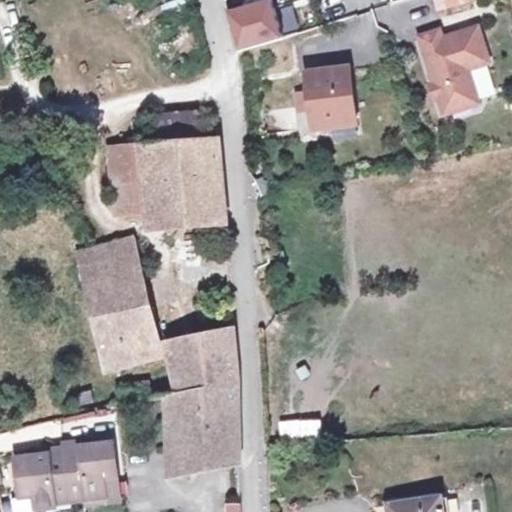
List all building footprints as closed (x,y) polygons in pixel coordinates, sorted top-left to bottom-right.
[(269,0),(273,14),(316,3),(315,0),(269,0)] [(466,0),(434,0),(438,11),(468,2),(466,0)] [(270,1),(226,12),(236,52),(280,40),(273,14),(270,1)] [(440,12),(445,28),(465,23),(460,6),(440,12)] [(437,35),(418,41),(433,88),(436,100),(442,117),(476,106),(465,72),(486,65),(476,32),(440,43),(437,35)] [(348,72),(303,75),(309,133),(354,129),(348,72)] [(436,100),(433,88),(428,89),(432,102),(436,100)] [(214,142),(138,145),(144,212),(145,225),(219,218),(214,142)] [(144,212),(138,145),(106,147),(111,214),(144,212)] [(128,241),(74,254),(102,371),(158,357),(128,241)] [(230,335),(161,346),(177,394),(233,385),(230,335)] [(145,380),(123,382),(124,401),(146,397),(145,380)] [(237,465),(233,385),(177,394),(164,395),(169,474),(237,465)] [(91,440),(86,440),(87,450),(96,449),(96,443),(96,439),(91,440)] [(23,455),(9,456),(13,495),(27,494),(28,508),(49,507),(48,501),(100,497),(99,482),(113,481),(110,442),(96,443),(96,449),(87,450),(86,440),(76,441),(77,446),(59,447),(59,453),(44,454),(44,448),(34,449),(35,460),(24,461),(23,455)] [(23,450),(23,455),(24,461),(35,460),(34,449),(28,449),(23,450)] [(115,495),(113,481),(99,482),(100,497),(115,495)] [(27,494),(13,495),(14,509),(28,508),(27,494)] [(391,502),(381,503),(382,509),(388,508),(389,511),(441,511),(440,501),(392,508),(391,502)]
